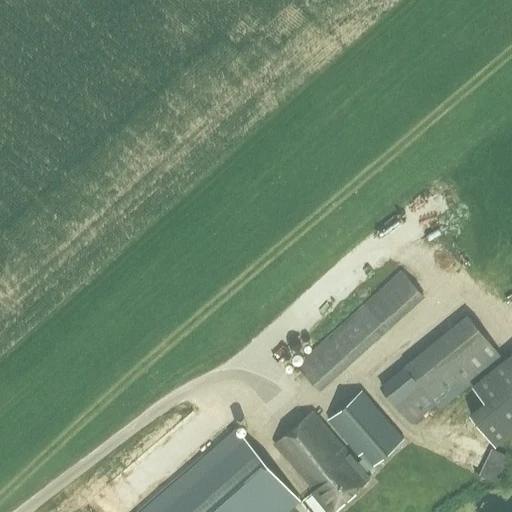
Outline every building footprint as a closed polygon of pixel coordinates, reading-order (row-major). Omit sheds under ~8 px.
[(424,296),(402,271),(298,365),(320,389),(424,296)] [(467,314),(380,385),(413,425),(426,413),(461,419),(466,400),(455,397),(502,359),(467,314)] [(511,432),(511,354),(472,387),(485,402),(470,415),(495,446),(511,432)] [(328,511),(329,511),(370,479),(365,473),(403,440),(362,391),(328,420),(362,459),(356,464),(312,411),(275,443),(314,490),(312,492),(328,511)] [(143,511),(285,511),(299,500),(236,430),(143,511)] [(447,458),(495,482),(508,455),(460,432),(447,458)]
